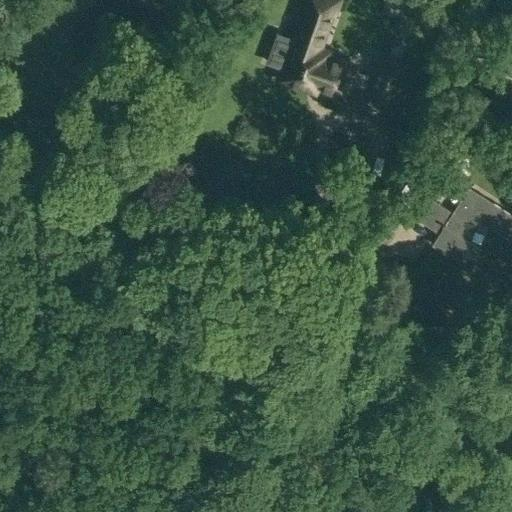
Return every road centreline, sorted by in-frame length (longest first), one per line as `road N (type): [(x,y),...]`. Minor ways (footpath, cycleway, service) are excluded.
road 1 (primary): [(420,511),(0,206)]
road 2 (unknown): [(238,380),(308,247),(325,123)]
road 3 (track): [(341,454),(293,482),(178,511)]
